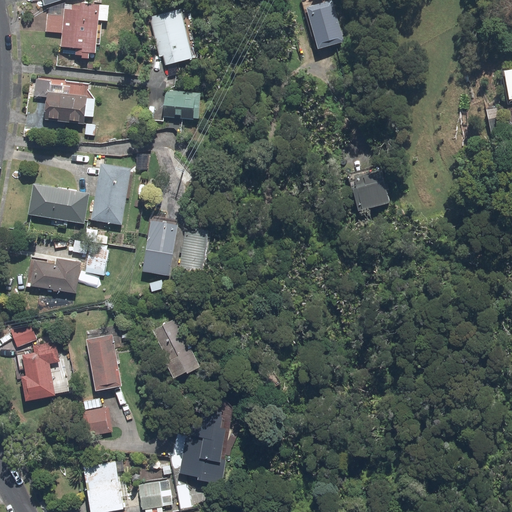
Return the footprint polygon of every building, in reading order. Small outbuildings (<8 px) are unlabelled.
[(333,2),(310,8),(321,47),(344,40),(333,2)] [(95,51),(99,6),(68,3),(64,48),(95,51)] [(180,8),(154,16),(167,61),(194,54),(180,8)] [(50,80),(38,79),(36,96),(48,97),(49,90),(70,93),(71,85),(50,83),(50,80)] [(88,97),(50,93),(48,117),(86,121),(88,97)] [(196,96),(167,94),(166,116),(194,119),(196,96)] [(497,102),(485,106),(496,136),(508,132),(497,102)] [(96,126),(89,125),(88,134),(95,135),(96,126)] [(130,171),(104,166),(96,216),(122,220),(130,171)] [(382,171),(356,178),(363,207),(390,201),(382,171)] [(88,194),(36,186),(32,212),(84,221),(88,194)] [(178,226),(153,222),(145,269),(170,273),(178,226)] [(209,235),(186,232),(181,265),(203,269),(209,235)] [(108,252),(93,250),(90,266),(105,269),(108,252)] [(38,262),(35,284),(77,291),(81,264),(59,260),(59,265),(38,262)] [(165,277),(148,280),(150,293),(167,290),(165,277)] [(199,364),(176,320),(156,331),(179,374),(199,364)] [(30,323),(13,330),(20,345),(36,338),(30,323)] [(112,337),(90,341),(99,388),(121,384),(112,337)] [(36,355),(27,357),(31,376),(26,377),(30,398),(55,393),(48,361),(58,359),(55,343),(35,347),(36,355)] [(108,409),(86,413),(90,435),(112,430),(108,409)] [(228,421),(194,415),(185,470),(204,474),(204,477),(223,480),(226,464),(221,463),(228,421)] [(124,507),(116,463),(88,469),(96,511),(124,507)] [(197,475),(176,478),(181,510),(203,507),(197,475)] [(161,484),(142,486),(145,508),(164,506),(161,484)]
